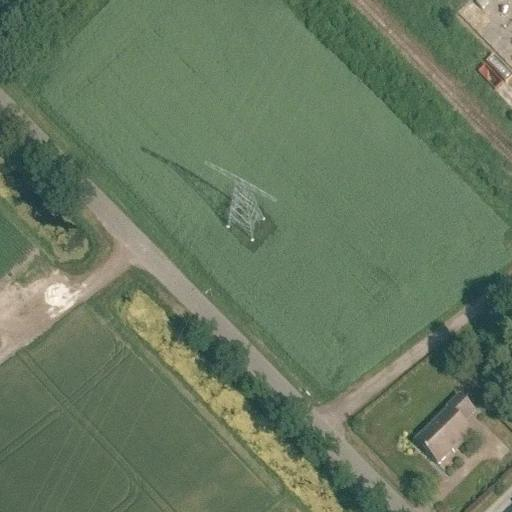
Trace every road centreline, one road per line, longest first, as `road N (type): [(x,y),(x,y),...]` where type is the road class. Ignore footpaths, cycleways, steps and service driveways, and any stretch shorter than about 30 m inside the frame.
road 1 (tertiary): [(402,511),(0,103)]
road 2 (track): [(320,428),(511,274)]
